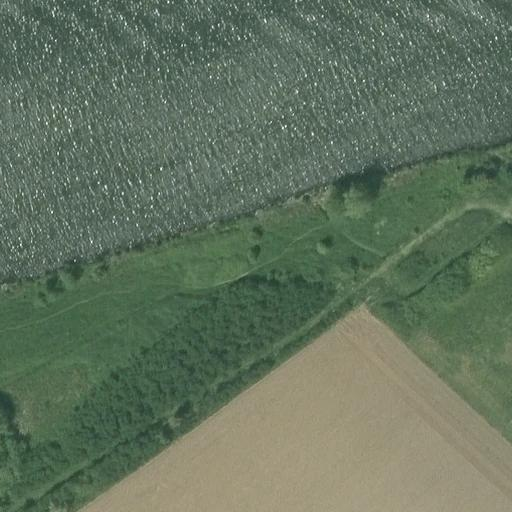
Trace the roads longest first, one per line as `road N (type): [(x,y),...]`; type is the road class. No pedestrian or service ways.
road 1 (track): [(12,511),(380,270)]
road 2 (track): [(380,270),(467,204),(511,213)]
